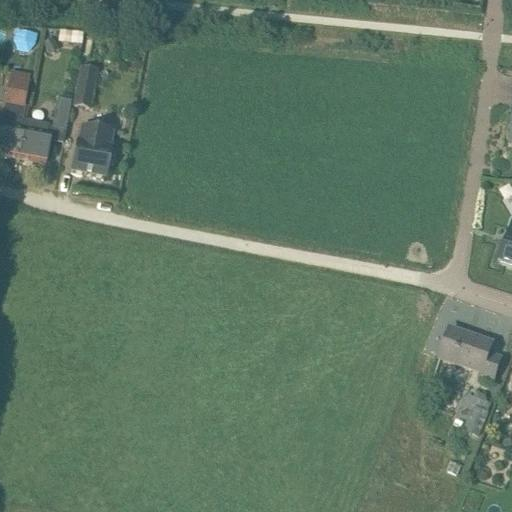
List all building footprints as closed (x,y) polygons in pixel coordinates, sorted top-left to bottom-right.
[(13,34),(11,44),(15,55),(26,57),(33,48),(35,38),(13,34)] [(51,39),(40,44),(48,56),(58,50),(51,39)] [(79,69),(71,108),(89,111),(95,72),(79,69)] [(0,160),(18,164),(25,124),(21,123),(29,77),(9,74),(0,120),(0,160)] [(68,120),(70,108),(71,104),(57,101),(52,128),(49,128),(25,124),(18,164),(44,169),(49,143),(63,146),(68,120)] [(108,150),(111,133),(80,127),(71,174),(107,181),(113,151),(108,150)] [(511,236),(509,236),(500,263),(511,266),(511,236)] [(500,362),(487,357),(491,346),(451,331),(441,361),(479,375),(477,380),(492,385),(500,362)] [(479,439),(489,414),(474,409),(465,434),(479,439)]
